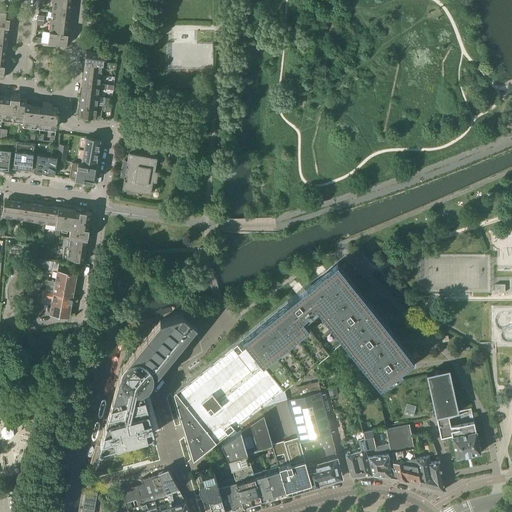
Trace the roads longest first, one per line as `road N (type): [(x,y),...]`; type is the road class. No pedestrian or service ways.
road 1 (residential): [(30,511),(81,332),(100,200)]
road 2 (unclassified): [(194,511),(159,392),(224,323)]
road 3 (residential): [(282,511),(367,491),(397,495),(427,511)]
road 4 (residential): [(100,200),(110,132),(66,121),(68,96)]
